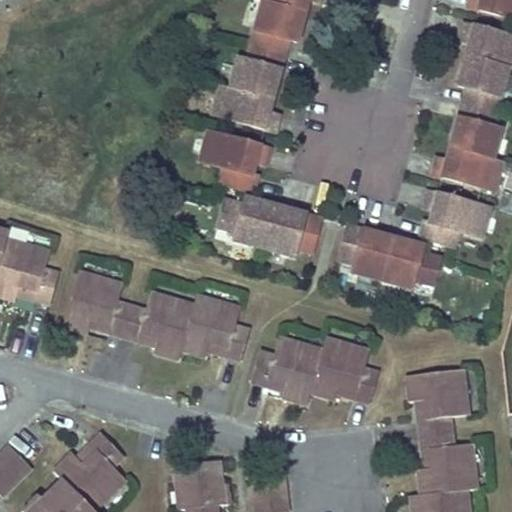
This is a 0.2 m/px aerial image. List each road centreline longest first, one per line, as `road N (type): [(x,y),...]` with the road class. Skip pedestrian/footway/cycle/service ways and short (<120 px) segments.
road 1 (residential): [(299,450),(37,377)]
road 2 (residential): [(421,0),(396,92),(355,134)]
